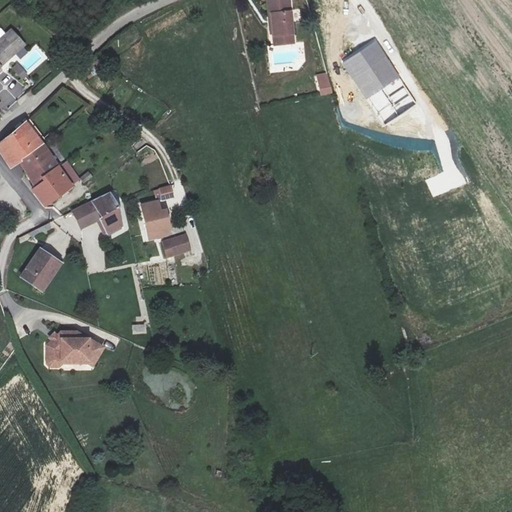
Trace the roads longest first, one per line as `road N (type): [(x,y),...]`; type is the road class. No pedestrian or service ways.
road 1 (unclassified): [(166,0),(113,28),(0,127)]
road 2 (residential): [(0,162),(39,215),(9,237),(2,291)]
